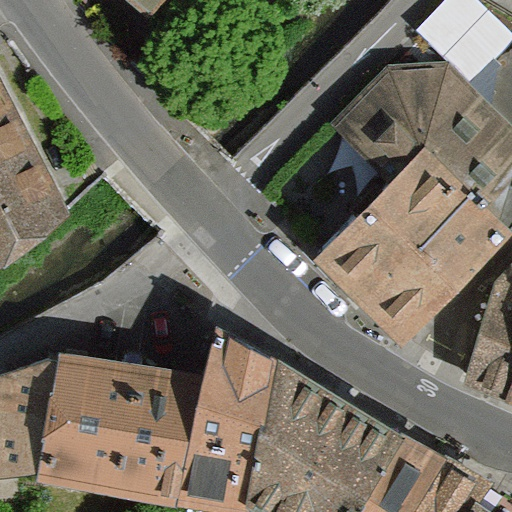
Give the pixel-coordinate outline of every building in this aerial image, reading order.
[(445,0),(424,22),(478,73),(511,38),(511,17),(494,0),(445,0)] [(511,127),(423,40),(352,111),(405,165),(317,258),(403,343),(511,230),(485,203),(508,182),(511,169),(511,127)] [(0,86),(0,155),(29,141),(0,86)] [(66,213),(29,141),(0,155),(0,264),(31,245),(66,213)] [(511,229),(511,185),(508,182),(485,203),(511,230),(511,229)] [(511,390),(511,270),(496,293),(473,378),(511,390)] [(190,375),(171,491),(252,506),(253,496),(278,359),(224,329),(219,327),(205,376),(190,375)] [(171,491),(190,375),(65,354),(64,361),(44,468),(171,491)] [(0,472),(44,468),(64,361),(50,359),(1,375),(0,384),(0,472)] [(278,359),(253,496),(278,511),(352,511),(401,435),(278,359)] [(411,511),(445,458),(401,435),(352,511),(411,511)] [(411,511),(473,511),(477,507),(492,486),(445,458),(411,511)] [(250,511),(252,506),(171,491),(167,511),(250,511)]
